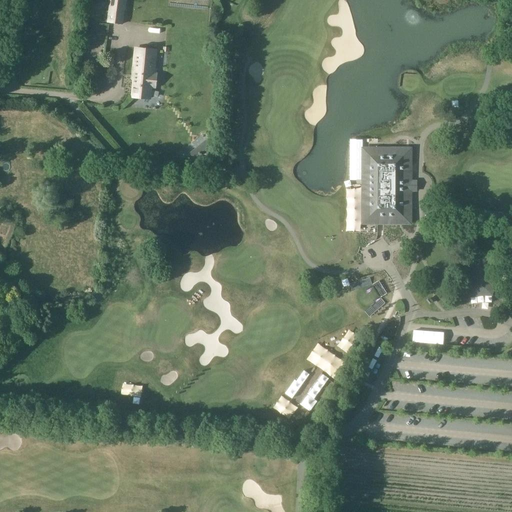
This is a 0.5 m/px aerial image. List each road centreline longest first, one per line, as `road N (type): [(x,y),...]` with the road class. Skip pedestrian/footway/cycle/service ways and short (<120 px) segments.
road 1 (unclassified): [(0,412),(338,444),(361,427),(407,327),(410,305),(381,258)]
road 2 (unknown): [(403,291),(414,237),(353,268),(312,267),(239,174),(124,159),(65,96)]
road 3 (unknown): [(0,90),(99,95),(116,39),(146,37)]
